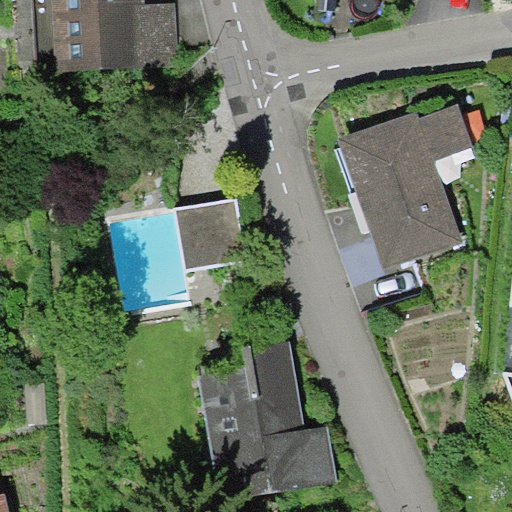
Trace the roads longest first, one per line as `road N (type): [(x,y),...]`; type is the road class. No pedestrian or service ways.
road 1 (residential): [(412,511),(309,260),(251,72)]
road 2 (residential): [(511,26),(251,72)]
